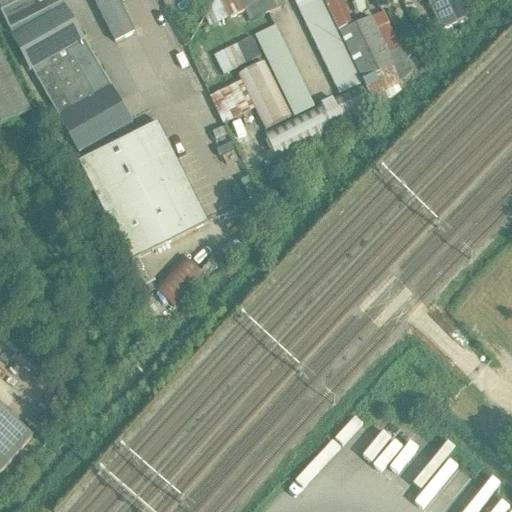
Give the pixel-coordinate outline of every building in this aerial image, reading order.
[(0,0),(0,13),(0,14),(27,0),(0,0)] [(81,36),(67,11),(64,6),(60,0),(27,0),(0,14),(11,35),(27,61),(29,65),(81,36)] [(92,0),(115,44),(134,34),(117,0),(92,0)] [(280,0),(215,0),(204,19),(208,29),(245,13),(249,24),(284,8),(280,0)] [(321,0),(300,0),(301,0),(294,4),(338,94),(361,82),(321,0)] [(340,0),(321,0),(361,82),(376,112),(390,100),(387,94),(401,87),(400,84),(411,74),(406,63),(383,14),(371,20),(352,29),(340,0)] [(374,0),(376,11),(387,9),(385,0),(374,0)] [(402,0),(403,3),(418,0),(426,0),(440,33),(456,26),(445,0),(402,0)] [(293,117),(313,107),(275,28),(254,38),(293,117)] [(80,156),(131,125),(81,36),(29,65),(80,156)] [(223,76),(260,58),(251,39),(213,57),(223,76)] [(0,130),(30,115),(7,71),(0,56),(0,130)] [(264,132),(291,118),(264,64),(238,77),(241,83),(209,98),(223,126),(254,111),(264,132)] [(373,115),(374,115),(359,85),(293,118),(294,119),(263,134),(276,163),(373,115)] [(83,161),(78,163),(79,166),(103,214),(182,174),(157,124),(136,134),(83,161)] [(182,174),(103,214),(128,264),(208,225),(182,174)] [(174,310),(203,279),(181,256),(151,289),(174,310)] [(0,476),(32,440),(0,412),(0,476)]
